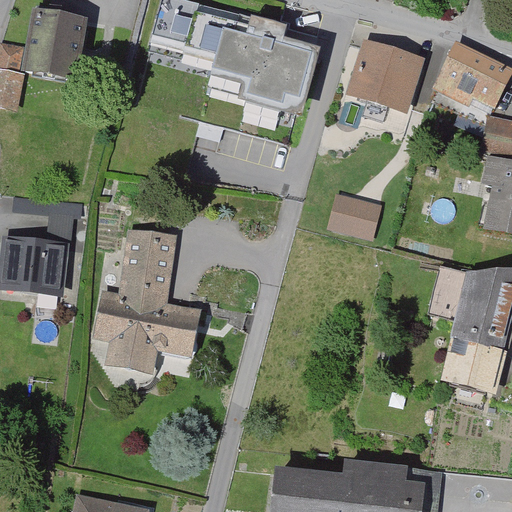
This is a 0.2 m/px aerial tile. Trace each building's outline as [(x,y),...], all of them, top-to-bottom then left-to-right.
[(297,114),(312,59),(226,35),(229,26),(198,17),(200,8),(171,0),(162,0),(151,44),(185,53),(182,63),(213,71),(211,80),(249,91),(247,101),(297,114)] [(75,82),(87,19),(39,10),(27,73),(75,82)] [(0,60),(0,109),(17,113),(23,80),(19,79),(24,51),(3,47),(0,60)] [(352,93),(368,98),(364,110),(385,116),(389,104),(405,109),(418,67),(421,67),(421,66),(365,49),(352,93)] [(485,127),(509,76),(506,73),(458,49),(439,89),(467,103),(461,116),(485,127)] [(511,130),(488,125),(483,149),(511,155),(511,130)] [(511,232),(511,164),(504,163),(489,228),(511,232)] [(81,206),(14,200),(13,211),(50,215),(47,246),(67,248),(70,217),(80,218),(81,206)] [(339,200),(331,228),(348,233),(356,204),(339,200)] [(378,209),(356,204),(348,233),(370,238),(378,209)] [(197,351),(194,342),(196,338),(190,336),(193,317),(195,318),(196,315),(193,314),(192,316),(160,310),(161,299),(159,299),(161,290),(163,291),(170,242),(132,237),(123,302),(107,299),(108,298),(105,297),(99,336),(97,336),(97,338),(100,339),(100,337),(115,340),(111,361),(109,361),(109,364),(112,364),(112,362),(147,369),(147,371),(150,372),(150,368),(155,369),(158,358),(184,363),(191,362),(197,351)] [(63,292),(67,248),(47,246),(6,242),(2,286),(63,292)] [(504,339),(505,340),(502,355),(506,356),(511,328),(511,325),(507,324),(511,295),(511,271),(472,276),(444,269),(434,305),(463,313),(446,379),(492,391),(504,339)] [(434,511),(438,477),(348,467),(346,483),(278,475),(273,511),(434,511)] [(130,511),(79,500),(75,511),(130,511)]
